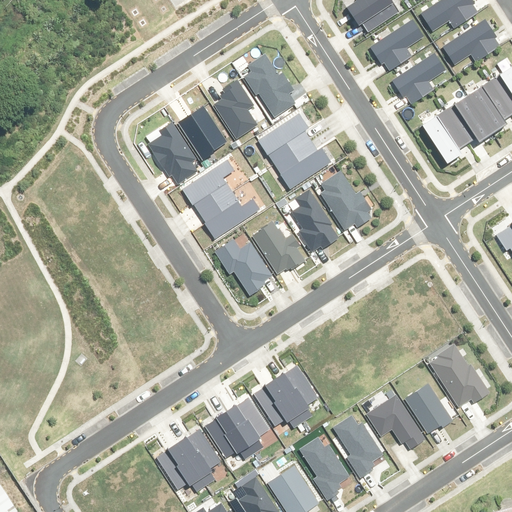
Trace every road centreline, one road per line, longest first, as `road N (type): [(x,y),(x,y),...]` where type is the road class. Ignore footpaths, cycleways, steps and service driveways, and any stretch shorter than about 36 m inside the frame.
road 1 (residential): [(236,350),(104,131),(115,109),(277,0)]
road 2 (residential): [(435,221),(291,0)]
road 3 (residential): [(236,350),(49,476),(45,493),(54,511)]
road 4 (residential): [(435,221),(236,350)]
road 5 (residential): [(391,511),(511,434)]
road 6 (residential): [(511,335),(435,221)]
